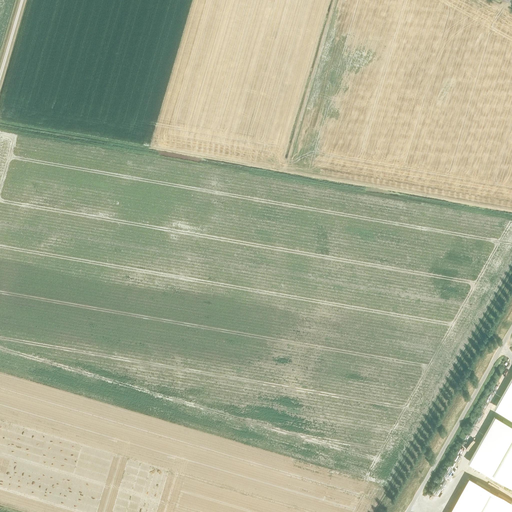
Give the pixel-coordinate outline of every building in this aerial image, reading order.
[(500,386),(508,369),(505,367),(496,384),(500,386)] [(511,376),(496,404),(511,413),(511,376)] [(511,419),(498,411),(470,459),(511,485),(511,419)] [(470,463),(465,466),(469,471),(473,467),(470,463)] [(476,481),(459,511),(505,511),(511,501),(505,497),(476,481)] [(430,501),(436,493),(432,491),(427,499),(430,501)]
